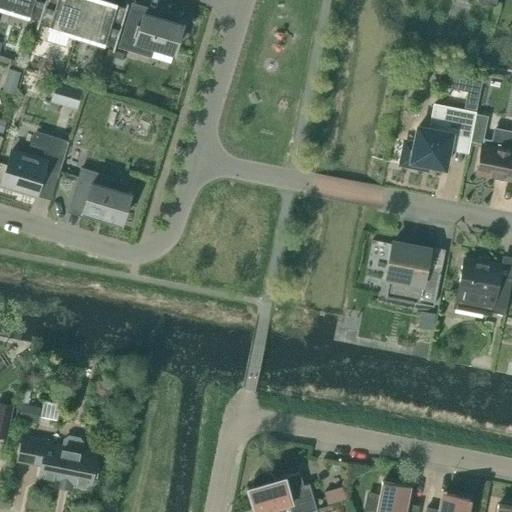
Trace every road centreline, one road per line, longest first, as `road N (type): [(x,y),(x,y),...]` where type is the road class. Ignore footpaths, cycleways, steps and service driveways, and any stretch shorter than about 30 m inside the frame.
road 1 (unclassified): [(511,467),(256,419),(232,437),(215,511)]
road 2 (residential): [(511,223),(197,158)]
road 3 (residential): [(0,214),(136,253),(155,249),(173,233),(197,158)]
road 4 (residential): [(197,158),(240,8)]
